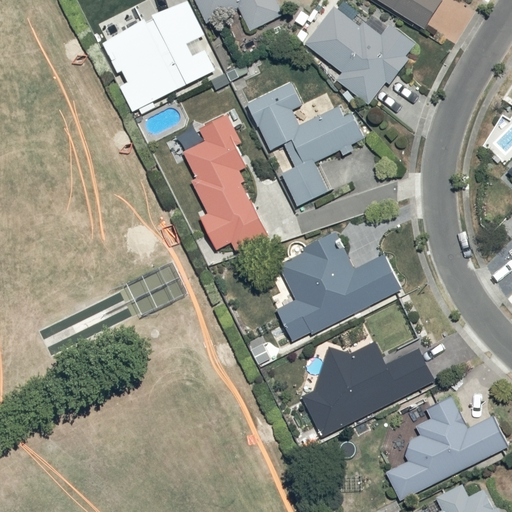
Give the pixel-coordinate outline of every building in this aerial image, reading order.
[(127,9),(98,23),(125,81),(121,83),(137,118),(162,106),(160,101),(178,93),(180,97),(224,77),(206,39),(213,35),(196,0),(186,0),(160,13),(153,0),(149,0),(137,6),(143,19),(134,23),(127,9)] [(200,0),(212,21),(242,6),(254,29),(285,13),(278,0),(200,0)] [(380,0),(428,33),(446,0),(380,0)] [(340,5),(311,42),(348,70),(341,79),(372,103),(390,78),(396,83),(416,57),(413,54),(421,44),(396,24),(387,36),(369,22),(367,25),(340,5)] [(275,149),(287,142),(299,166),(286,172),(303,204),(335,188),(322,160),(370,135),(358,111),(349,116),(344,106),(304,126),(295,107),(307,102),(296,81),(252,103),(275,149)] [(205,216),(219,247),(235,240),(239,249),(274,233),(245,168),(251,166),(241,145),(249,141),(235,111),(205,124),(212,141),(189,151),(201,178),(198,179),(213,212),(205,216)] [(283,309),(297,340),(405,287),(389,256),(359,270),(339,229),(308,244),(312,251),(285,264),(302,300),(283,309)] [(307,398),(327,432),(439,378),(423,347),(390,363),(382,347),(357,359),(334,351),(321,390),(307,398)] [(393,470),(406,498),(511,446),(500,416),(470,428),(458,397),(433,407),(437,418),(421,425),(425,434),(424,435),(423,435),(422,435),(422,436),(421,437),(420,437),(420,438),(419,438),(418,439),(418,440),(417,440),(416,441),(416,442),(415,443),(415,444),(414,445),(414,446),(414,447),(413,447),(413,448),(413,449),(413,450),(413,451),(413,452),(413,453),(413,454),(413,455),(413,456),(413,457),(413,458),(414,459),(414,460),(414,461),(393,470)] [(500,511),(488,489),(473,497),(466,483),(443,495),(449,507),(439,511),(500,511)]
